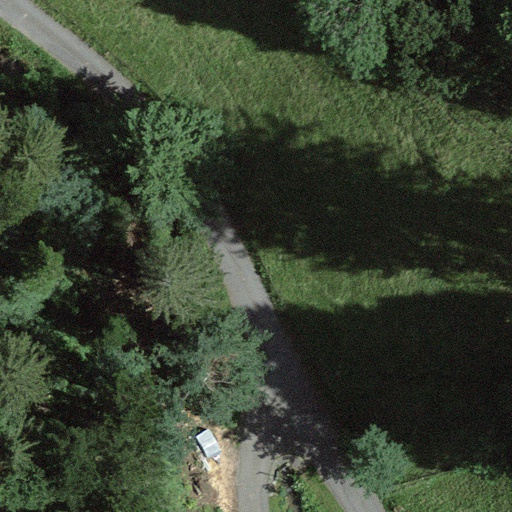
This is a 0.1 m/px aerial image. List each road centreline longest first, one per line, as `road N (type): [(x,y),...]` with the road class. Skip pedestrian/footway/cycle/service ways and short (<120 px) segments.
road 1 (unclassified): [(302,401),(214,217),(174,154),(127,99),(5,0)]
road 2 (residential): [(302,401),(252,446),(247,511)]
road 3 (unclassified): [(367,511),(302,401)]
